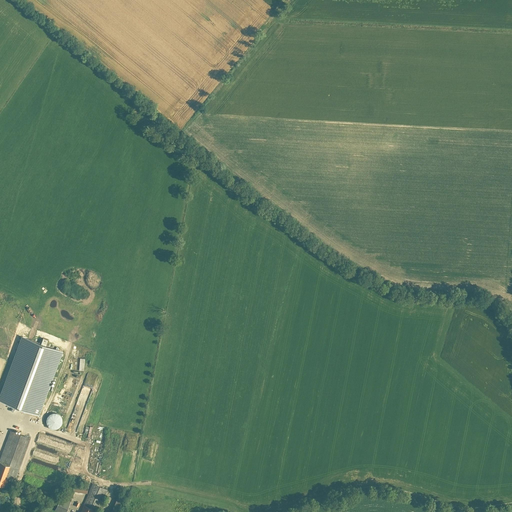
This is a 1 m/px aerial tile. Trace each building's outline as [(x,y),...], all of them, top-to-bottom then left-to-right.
[(38,415),(61,352),(23,338),(0,398),(0,401),(12,405),(11,407),(16,409),(17,407),(38,415)] [(63,402),(62,407),(73,410),(74,406),(63,402)] [(62,420),(62,418),(61,416),(60,415),(59,414),(58,413),(56,413),(55,412),(53,412),(51,413),(49,414),(48,415),(47,416),(46,418),(46,419),(45,421),(46,422),(46,424),(47,425),(48,427),(49,428),(51,429),(52,429),(54,429),(55,429),(57,429),(58,428),(60,427),(61,426),(62,424),(62,423),(62,421),(62,420)] [(14,483),(30,439),(10,431),(0,459),(0,485),(4,487),(5,483),(7,484),(8,481),(14,483)] [(73,492),(75,492),(84,493),(85,491),(87,491),(89,484),(74,482),(73,490),(73,492)] [(97,511),(107,490),(93,484),(81,511),(82,511),(93,511),(94,510),(97,511)] [(119,511),(125,498),(118,495),(111,511),(119,511)] [(56,511),(66,511),(70,502),(60,498),(55,511),(56,511)]
